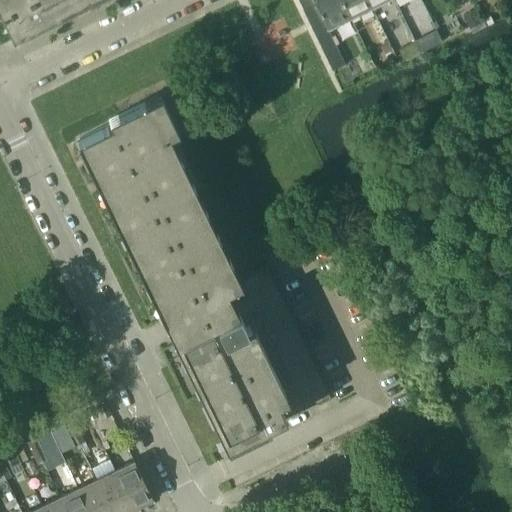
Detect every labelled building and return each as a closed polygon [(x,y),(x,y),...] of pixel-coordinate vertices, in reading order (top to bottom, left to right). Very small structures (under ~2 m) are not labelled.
[(67,0),(0,0),(0,15),(12,39),(72,10),(67,0)] [(67,0),(72,10),(92,0),(67,0)] [(320,17),(324,24),(326,28),(349,17),(340,0),(312,0),(314,4),(317,11),(320,17)] [(367,0),(340,0),(349,17),(371,6),(367,0)] [(314,4),(301,10),(305,17),(317,11),(314,4)] [(317,11),(305,17),(308,23),(320,17),(317,11)] [(320,17),(308,23),(311,30),(324,24),(320,17)] [(324,24),(311,30),(314,36),(327,30),(326,28),(324,24)] [(327,30),(314,36),(317,43),(330,37),(327,30)] [(330,37),(317,43),(321,50),(333,43),(330,37)] [(333,43),(321,50),(324,56),(336,50),(333,43)] [(336,50),(324,56),(328,64),(340,58),(336,50)] [(340,58),(328,64),(331,70),(343,64),(340,58)] [(78,139),(75,140),(83,156),(86,155),(89,153),(93,163),(90,164),(88,166),(95,181),(98,180),(101,178),(105,188),(102,189),(100,191),(108,206),(110,205),(113,204),(118,213),(115,215),(112,216),(120,232),(122,230),(125,229),(130,238),(127,240),(124,241),(132,257),(135,255),(138,254),(142,263),(139,265),(137,266),(144,282),(147,281),(150,279),(155,289),(152,290),(149,291),(157,308),(160,307),(163,305),(167,315),(162,317),(163,319),(165,318),(177,341),(175,342),(174,342),(182,358),(187,356),(192,365),(187,367),(186,368),(194,383),(199,381),(204,390),(199,393),(206,409),(212,406),(216,415),(211,418),(219,434),(224,431),(228,440),(226,442),(226,443),(227,444),(260,428),(266,425),(327,395),(317,374),(316,374),(312,376),(281,311),(284,309),(285,308),(277,292),(273,294),(261,270),(241,279),(239,280),(232,266),(229,267),(226,269),(222,259),(225,258),(227,256),(219,240),(217,241),(214,243),(209,233),(212,232),(214,230),(207,215),(204,216),(201,217),(197,208),(200,206),(202,205),(195,189),(192,191),(189,192),(185,183),(188,181),(190,180),(182,164),(180,165),(177,167),(172,157),(178,155),(167,134),(176,130),(159,96),(158,93),(143,101),(144,103),(145,106),(111,123),(111,122),(78,139)] [(95,407),(95,408),(100,419),(110,414),(105,403),(95,407)] [(62,423),(62,424),(68,435),(77,430),(72,419),(62,423)] [(77,430),(68,435),(73,446),(83,441),(77,430)] [(35,437),(26,441),(31,452),(41,448),(35,437)] [(24,447),(16,451),(21,462),(29,459),(24,447)] [(46,459),(41,448),(31,452),(37,463),(38,463),(42,461),(46,459)] [(30,460),(22,464),(28,476),(36,472),(30,460)] [(151,498),(133,460),(114,469),(132,507),(151,498)] [(53,484),(42,461),(38,463),(49,485),(53,484)] [(4,465),(0,467),(0,481),(9,477),(4,465)] [(122,511),(132,507),(114,469),(95,478),(111,511),(122,511)] [(111,511),(95,478),(77,487),(88,511),(111,511)] [(88,511),(77,487),(58,496),(66,511),(88,511)] [(66,511),(58,496),(40,505),(43,511),(66,511)]
